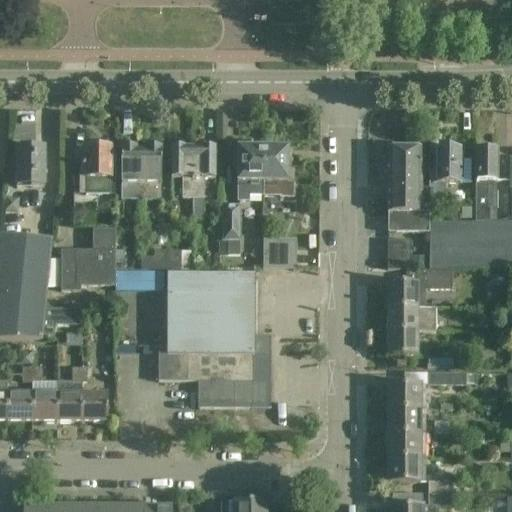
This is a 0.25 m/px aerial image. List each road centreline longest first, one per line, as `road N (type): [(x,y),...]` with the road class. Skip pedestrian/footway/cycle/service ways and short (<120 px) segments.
road 1 (residential): [(349,472),(343,83)]
road 2 (residential): [(349,472),(0,471)]
road 3 (tertiary): [(0,82),(343,83)]
road 4 (tertiary): [(343,83),(511,82)]
